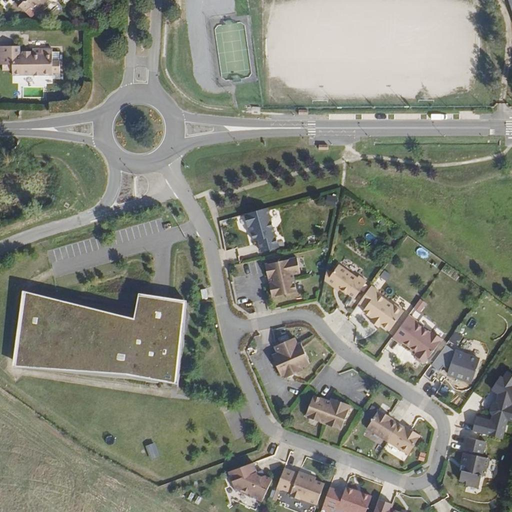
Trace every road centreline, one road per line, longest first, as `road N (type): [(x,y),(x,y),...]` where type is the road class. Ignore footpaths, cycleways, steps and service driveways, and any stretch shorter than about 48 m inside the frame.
road 1 (residential): [(229,330),(263,425),(417,483),(437,466),(444,430),(437,412),(344,354),(318,324),(263,323)]
road 2 (track): [(188,200),(356,156),(446,165),(503,153),(510,140),(502,107),(509,26),(500,0)]
road 3 (primary): [(511,127),(260,128)]
road 4 (track): [(157,491),(106,470),(0,393)]
road 5 (track): [(274,433),(265,451),(157,491),(197,511)]
road 6 (residential): [(183,189),(211,245),(229,330)]
